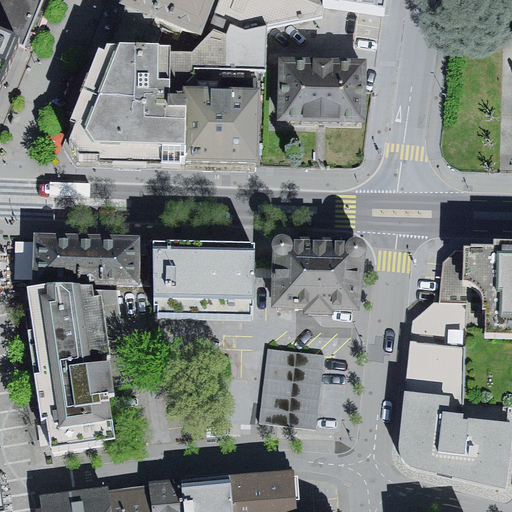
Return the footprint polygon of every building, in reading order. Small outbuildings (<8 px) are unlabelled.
[(43,0),(0,0),(0,40),(22,49),(43,0)] [(118,0),(99,52),(179,61),(210,0),(118,0)] [(277,0),(311,15),(313,0),(277,0)] [(395,0),(313,0),(311,15),(393,25),(395,0)] [(0,110),(22,49),(0,40),(0,110)] [(179,61),(99,52),(51,159),(169,168),(179,61)] [(362,65),(282,63),(280,123),(360,125),(362,65)] [(189,95),(185,165),(252,168),(256,84),(222,82),(221,97),(189,95)] [(137,239),(32,236),(30,285),(136,287),(137,239)] [(361,254),(262,246),(257,321),(356,328),(361,254)] [(511,252),(446,251),(443,306),(463,306),(458,404),(511,407),(511,252)] [(242,257),(144,255),(143,316),(242,317),(242,257)] [(106,289),(24,303),(48,448),(131,434),(106,289)] [(326,357),(266,350),(256,424),(317,431),(326,357)] [(296,511),(293,480),(230,482),(232,511),(296,511)] [(232,511),(230,482),(181,486),(183,511),(232,511)] [(183,511),(181,486),(103,496),(105,511),(183,511)] [(36,511),(105,511),(103,496),(35,506),(36,511)]
